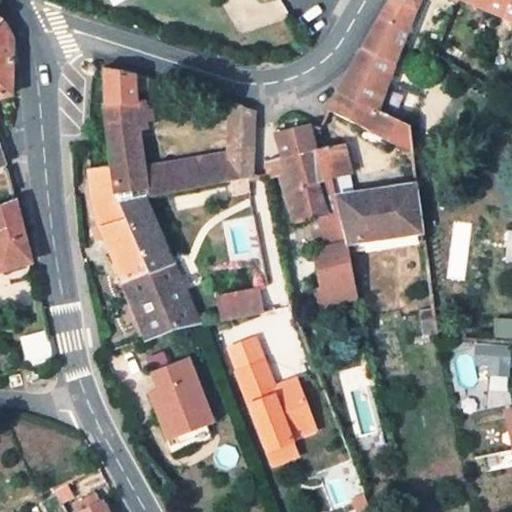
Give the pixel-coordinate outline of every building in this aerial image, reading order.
[(413,11),(418,0),(391,0),(388,5),(365,45),(344,83),(338,94),(375,112),(379,102),(413,11)] [(511,0),(461,0),(511,20),(511,0)] [(0,98),(11,95),(12,39),(4,24),(0,20),(0,98)] [(104,72),(104,78),(104,113),(112,166),(117,204),(144,197),(144,199),(252,177),(253,113),(253,112),(227,101),(213,97),(211,105),(209,111),(227,115),(227,155),(143,167),(136,116),(145,116),(144,80),(129,76),(104,72)] [(192,92),(190,99),(211,105),(213,97),(192,92)] [(338,94),(329,112),(411,150),(409,127),(395,121),(375,112),(338,94)] [(395,121),(399,112),(379,102),(375,112),(395,121)] [(308,127),(274,135),(280,158),(314,149),(308,127)] [(356,194),(343,145),(314,150),(322,180),(329,179),(335,198),(348,255),(422,244),(415,185),(356,194)] [(326,248),(312,252),(320,290),(314,291),(319,310),(357,299),(348,255),(335,198),(329,179),(322,180),(314,150),(314,149),(280,158),(264,163),(266,178),(281,175),(295,222),(317,216),(326,248)] [(112,166),(88,169),(89,193),(97,224),(98,228),(103,240),(112,262),(116,261),(123,281),(147,272),(117,204),(112,166)] [(152,217),(144,199),(144,197),(117,204),(147,272),(123,281),(121,282),(126,292),(136,318),(145,339),(169,330),(196,323),(197,323),(169,256),(152,217)] [(0,271),(31,263),(15,201),(0,206),(0,271)] [(178,252),(160,213),(152,217),(169,256),(178,252)] [(98,228),(92,230),(97,243),(103,240),(98,228)] [(256,290),(219,297),(224,318),(261,311),(256,290)] [(123,309),(127,322),(136,318),(126,292),(119,295),(125,309),(123,309)] [(420,311),(422,336),(436,334),(432,309),(420,311)] [(51,342),(40,345),(44,364),(55,360),(51,342)] [(489,391),(510,391),(511,344),(476,344),(476,371),(489,371),(489,391)] [(187,359),(150,373),(157,390),(176,439),(213,425),(187,359)] [(315,429),(298,386),(277,394),(274,387),(264,361),(236,372),(266,451),(291,441),(290,439),(315,429)] [(41,371),(32,372),(34,382),(42,380),(41,371)] [(277,394),(298,386),(295,379),(274,387),(277,394)] [(168,442),(176,439),(157,390),(149,393),(168,442)] [(511,450),(511,410),(502,413),(511,450)] [(296,455),(291,441),(266,451),(271,464),(296,455)] [(62,501),(83,490),(77,479),(56,489),(62,501)] [(95,494),(73,505),(77,511),(107,511),(102,501),(100,503),(95,494)]
